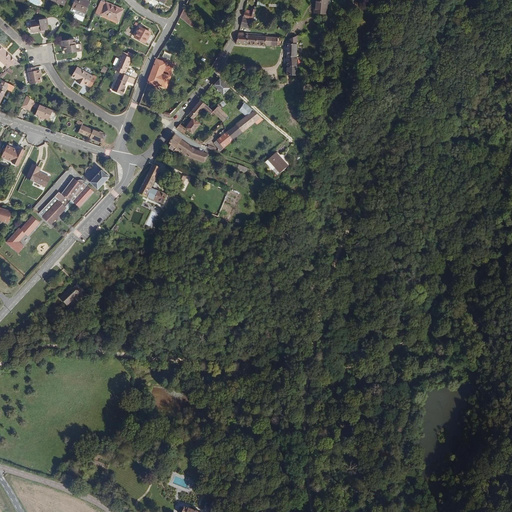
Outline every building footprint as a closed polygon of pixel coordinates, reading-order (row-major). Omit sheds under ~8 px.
[(47,0),(66,9),(70,0),(47,0)] [(88,15),(93,4),(83,0),(75,0),(72,8),(88,15)] [(326,19),(328,2),(315,0),(313,17),(326,19)] [(120,23),(125,11),(109,3),(107,3),(103,1),(98,12),(120,23)] [(194,20),(182,11),(178,18),(189,26),(194,20)] [(48,27),(47,20),(43,21),(40,21),(39,20),(37,21),(36,22),(30,23),(31,28),(30,28),(30,32),(34,34),(38,33),(41,33),(41,35),(45,34),(45,32),(48,32),(47,27),(48,27)] [(146,33),(149,28),(137,21),(131,31),(142,38),(145,32),(146,33)] [(219,34),(211,28),(209,32),(216,37),(219,34)] [(247,45),(247,36),(238,36),(237,38),(235,44),(247,45)] [(256,46),(257,37),(247,36),(247,45),(256,46)] [(265,46),(266,38),(261,37),(257,37),(256,46),(265,46)] [(276,47),(276,38),(266,38),(265,46),(276,47)] [(296,57),(296,38),(288,41),(288,44),(285,44),(285,56),(296,57)] [(82,53),(82,45),(75,45),(75,40),(61,41),(61,46),(63,46),(63,51),(66,50),(66,54),(82,53)] [(22,67),(8,54),(8,55),(5,52),(5,51),(1,48),(0,49),(0,60),(9,69),(11,71),(12,69),(22,67)] [(126,72),(132,59),(122,55),(116,68),(115,68),(114,71),(121,74),(124,75),(125,72),(126,72)] [(296,66),(296,57),(285,56),(285,66),(296,66)] [(166,89),(169,77),(161,74),(165,64),(154,60),(154,61),(146,85),(157,88),(157,86),(166,89)] [(295,76),(296,66),(285,66),(285,76),(295,76)] [(43,77),(42,72),(38,73),(37,70),(31,71),(29,71),(32,87),(43,85),(42,77),(43,77)] [(90,88),(95,79),(79,70),(74,79),(81,82),(79,85),(86,89),(87,86),(90,88)] [(123,90),(129,77),(124,75),(121,74),(118,79),(117,79),(112,92),(123,96),(125,91),(123,90)] [(229,88),(219,79),(213,86),(223,95),(229,88)] [(0,110),(0,111),(9,91),(12,86),(4,82),(0,90),(0,110)] [(36,106),(36,105),(37,103),(29,97),(24,107),(33,112),(36,106)] [(199,112),(202,109),(210,115),(213,112),(199,100),(193,108),(187,116),(191,120),(192,121),(196,116),(198,117),(201,113),(199,112)] [(234,140),(255,123),(257,125),(264,120),(245,103),(241,111),(249,117),(229,133),(234,140)] [(40,115),(42,109),(36,106),(33,112),(40,115)] [(56,113),(43,107),(42,109),(40,115),(39,118),(44,120),(43,121),(46,122),(46,121),(52,123),(56,113)] [(229,117),(217,107),(213,112),(224,122),(229,117)] [(199,126),(192,121),(191,120),(184,129),(191,135),(199,126)] [(183,128),(179,125),(176,129),(183,134),(185,132),(182,130),(183,128)] [(95,141),(98,133),(84,127),(83,130),(81,135),(95,141)] [(105,145),(110,139),(111,138),(109,137),(103,135),(98,133),(95,141),(105,145)] [(220,151),(234,140),(229,133),(214,144),(220,151)] [(193,151),(173,138),(168,147),(169,147),(167,150),(175,156),(177,153),(189,161),(191,162),(202,166),(206,156),(193,151)] [(21,163),(28,149),(22,146),(21,149),(11,144),(5,155),(21,163)] [(287,168),(276,154),(265,163),(271,171),(274,169),(278,174),(287,168)] [(160,206),(164,197),(148,190),(158,170),(150,166),(136,195),(160,206)] [(52,180),(41,176),(43,172),(34,168),(28,182),(48,190),(52,180)] [(97,192),(109,179),(102,173),(90,186),(97,192)] [(64,200),(77,186),(73,182),(61,197),(64,200)] [(93,195),(87,189),(84,186),(82,185),(79,185),(77,186),(64,200),(61,197),(59,195),(54,199),(57,203),(42,219),(49,226),(62,213),(65,210),(63,209),(70,202),(73,205),(78,210),(93,195)] [(63,215),(73,205),(70,202),(63,209),(65,210),(62,213),(63,215)] [(0,220),(7,223),(10,213),(0,209),(0,220)] [(40,223),(33,216),(22,229),(30,235),(40,223)] [(22,229),(20,227),(7,242),(20,252),(25,247),(19,242),(26,234),(29,236),(30,235),(22,229)] [(75,306),(84,294),(73,286),(69,292),(68,292),(58,306),(67,313),(73,304),(75,306)]
